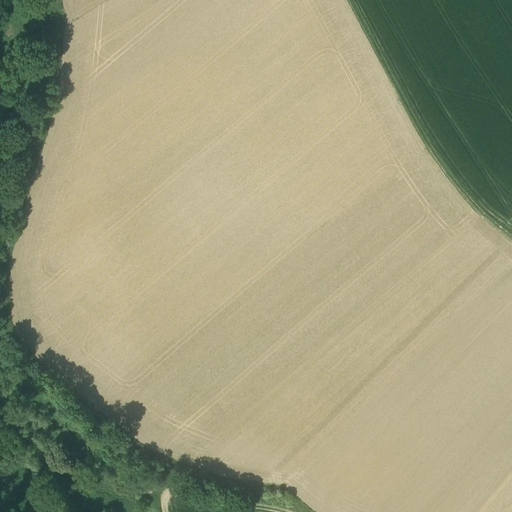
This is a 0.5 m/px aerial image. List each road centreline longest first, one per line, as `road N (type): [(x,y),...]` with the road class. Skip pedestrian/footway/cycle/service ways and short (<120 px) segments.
road 1 (track): [(350,0),(433,151),(465,198),(511,240)]
road 2 (track): [(285,511),(169,484),(159,491),(164,511)]
